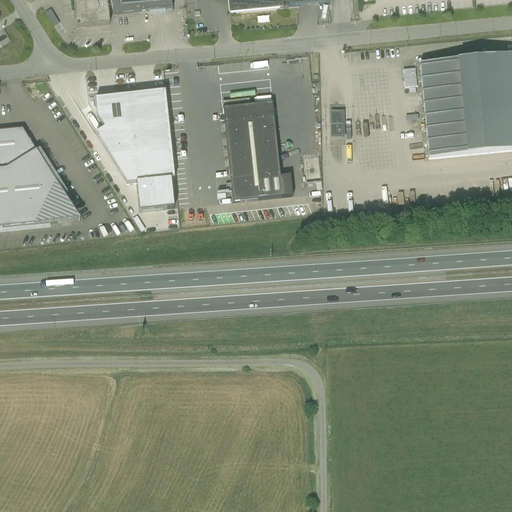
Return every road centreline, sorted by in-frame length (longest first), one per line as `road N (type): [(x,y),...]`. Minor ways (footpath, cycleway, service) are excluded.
road 1 (motorway): [(0,319),(511,284)]
road 2 (motorway): [(511,258),(0,292)]
road 3 (unclassified): [(48,68),(511,24)]
road 4 (unclassified): [(0,373),(308,360),(322,384),(326,511)]
